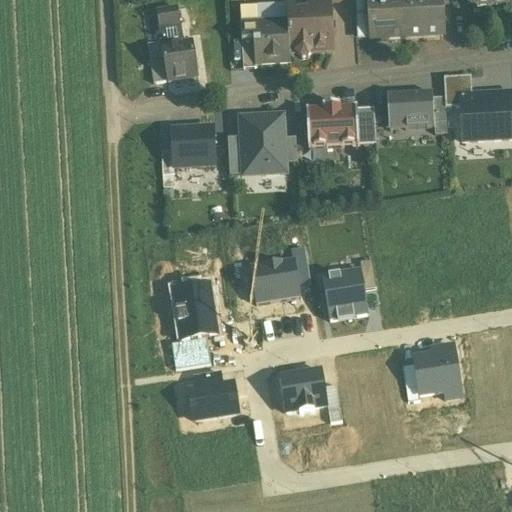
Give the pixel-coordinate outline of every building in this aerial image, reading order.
[(403,0),(366,0),(369,42),(406,40),(403,0)] [(403,0),(406,40),(442,38),(440,0),(403,0)] [(328,12),(312,13),(306,7),(287,9),(290,54),(297,54),(301,58),(307,58),(311,53),(327,52),(331,48),(328,12)] [(287,8),(258,9),(259,43),(254,43),(255,66),(256,66),(290,64),(290,54),(287,9),(287,8)] [(258,9),(240,9),(242,44),(254,43),(259,43),(258,9)] [(177,10),(157,13),(160,29),(179,26),(177,10)] [(254,43),(242,44),(244,70),(257,69),(256,66),(255,66),(254,43)] [(192,44),(163,49),(164,60),(168,82),(168,83),(198,79),(192,44)] [(164,60),(150,62),(153,84),(168,82),(164,60)] [(445,99),(446,109),(460,109),(460,98),(471,97),(471,79),(444,81),(445,99)] [(388,131),(434,129),(433,99),(433,95),(387,97),(388,131)] [(462,143),(511,140),(511,95),(471,97),(460,98),(460,109),(462,143)] [(445,99),(433,99),(434,129),(435,136),(447,135),(446,109),(445,99)] [(323,110),(306,111),(309,149),(359,146),(357,111),(357,108),(340,109),(340,107),(323,108),(323,110)] [(357,111),(359,146),(376,145),(374,110),(357,111)] [(244,176),(286,174),(286,166),(284,144),(283,119),(242,121),(243,144),(244,176)] [(213,129),(172,131),(173,152),(174,167),(214,166),(213,129)] [(284,144),(286,166),(297,165),(296,143),(284,144)] [(243,144),(227,144),(229,177),(244,176),(243,144)] [(173,152),(161,152),(163,188),(175,188),(174,167),(173,152)] [(294,263),(299,288),(311,286),(305,250),(293,252),(294,263)] [(361,272),(364,291),(376,289),(371,261),(360,263),(361,272)] [(294,263),(250,270),(256,307),(301,299),(299,288),(294,263)] [(323,278),(330,322),(368,315),(364,291),(361,272),(323,278)] [(173,292),(181,344),(207,340),(219,338),(210,286),(173,292)] [(211,366),(207,340),(181,344),(172,346),(176,371),(211,366)] [(442,355),(413,360),(414,365),(419,396),(444,392),(445,401),(462,398),(454,348),(441,350),(442,355)] [(419,396),(414,365),(403,367),(408,402),(419,400),(419,396)] [(324,386),(322,372),(280,379),(286,414),(287,414),(299,412),(299,414),(314,411),(314,409),(328,407),(324,386)] [(196,377),(198,391),(221,387),(219,373),(196,377)] [(336,384),(324,386),(328,407),(331,425),(343,423),(336,384)] [(233,385),(221,387),(198,391),(189,392),(194,422),(238,415),(233,385)] [(496,481),(471,485),(474,511),(511,511),(511,498),(499,500),(496,481)]
